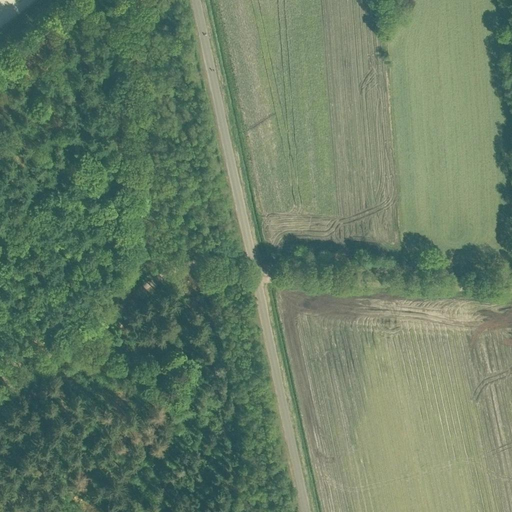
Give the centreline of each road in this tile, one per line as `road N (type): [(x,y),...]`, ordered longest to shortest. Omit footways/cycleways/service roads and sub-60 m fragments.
road 1 (unclassified): [(305,511),(195,0)]
road 2 (track): [(0,395),(157,277),(250,259)]
